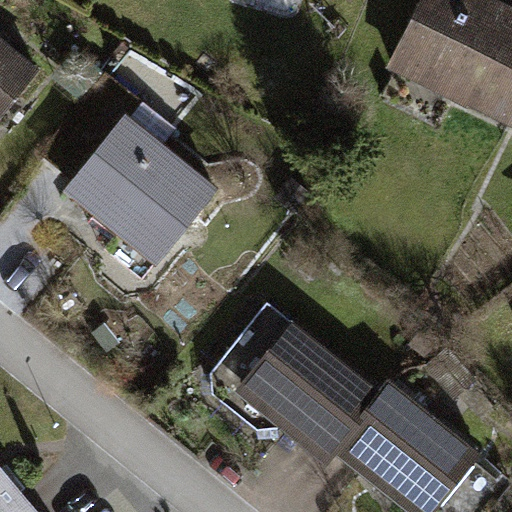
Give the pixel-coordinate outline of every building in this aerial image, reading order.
[(511,7),(496,0),(420,0),(386,68),(511,129),(511,7)] [(0,32),(0,94),(30,56),(0,32)] [(215,191),(125,119),(66,191),(156,263),(215,191)] [(314,454),(330,435),(367,386),(279,313),(223,379),(314,454)] [(381,369),(367,386),(330,435),(420,510),(474,446),(381,369)] [(0,511),(35,511),(0,469),(0,511)]
